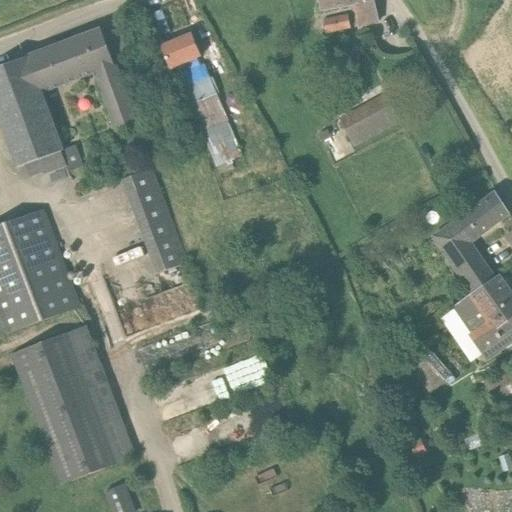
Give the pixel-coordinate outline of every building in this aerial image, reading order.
[(379,22),(374,0),(318,0),(321,10),(353,3),(358,26),(379,22)] [(324,20),(327,32),(349,28),(347,16),(324,20)] [(127,53),(124,45),(116,25),(0,67),(0,121),(17,168),(24,166),(29,179),(43,174),(44,175),(67,167),(69,172),(68,173),(70,180),(81,176),(79,169),(83,167),(75,146),(62,151),(41,92),(96,71),(117,131),(136,124),(112,58),(127,53)] [(242,156),(227,120),(222,107),(192,34),(159,47),(168,69),(174,80),(195,133),(201,131),(216,168),(242,156)] [(151,90),(174,80),(168,69),(146,78),(151,90)] [(385,97),(343,121),(354,143),(397,120),(385,97)] [(330,135),(328,130),(317,135),(320,140),(330,135)] [(187,263),(152,169),(122,181),(157,274),(187,263)] [(494,281),(468,242),(508,213),(496,194),(481,203),(477,199),(470,204),(474,211),(435,239),(473,295),(474,294),(474,295),(494,281)] [(0,327),(3,336),(80,308),(43,210),(0,225),(0,327)] [(511,298),(498,278),(494,281),(474,295),(474,294),(473,295),(455,307),(475,336),(473,337),(487,357),(511,339),(511,298)] [(188,287),(154,295),(160,320),(194,312),(188,287)] [(120,420),(101,427),(67,334),(10,355),(59,486),(134,458),(134,456),(131,457),(118,422),(121,421),(120,420)] [(431,351),(424,357),(419,351),(413,356),(404,363),(406,365),(424,387),(438,376),(444,383),(452,376),(431,351)] [(511,378),(508,371),(485,384),(491,395),(492,394),(501,411),(511,404),(511,378)] [(445,412),(448,419),(461,412),(458,405),(445,412)] [(410,446),(415,457),(427,452),(422,441),(410,446)] [(129,511),(120,486),(105,492),(112,511),(129,511)] [(269,508),(298,496),(294,488),(265,500),(269,508)]
